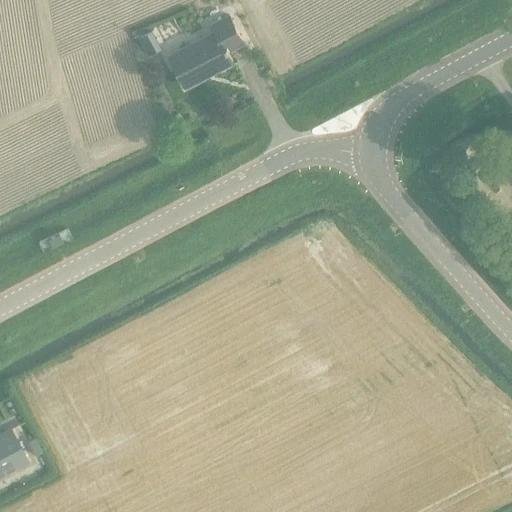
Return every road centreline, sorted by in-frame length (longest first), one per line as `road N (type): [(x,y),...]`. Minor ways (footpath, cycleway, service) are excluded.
road 1 (tertiary): [(0,306),(294,154),(375,153)]
road 2 (tertiary): [(511,331),(400,206),(381,180),(375,153)]
road 3 (tertiary): [(375,153),(392,107),(511,38)]
